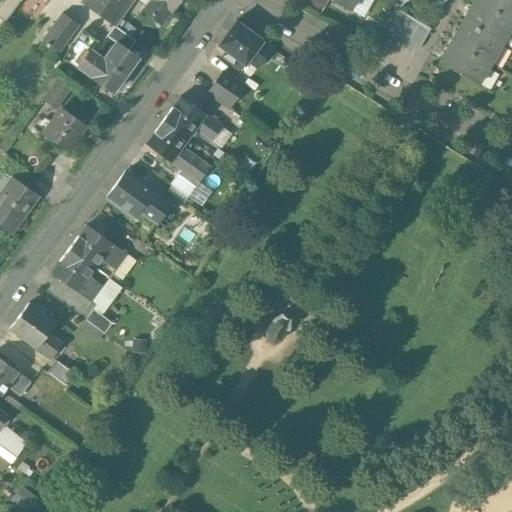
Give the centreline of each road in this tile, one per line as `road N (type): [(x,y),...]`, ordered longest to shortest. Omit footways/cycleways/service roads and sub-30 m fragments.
road 1 (residential): [(220,0),(0,310)]
road 2 (residential): [(256,0),(511,161)]
